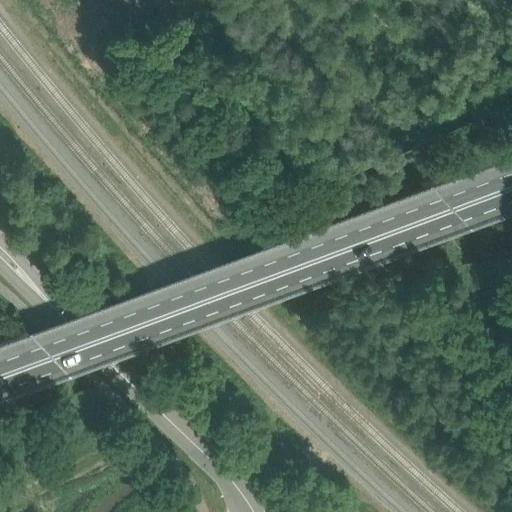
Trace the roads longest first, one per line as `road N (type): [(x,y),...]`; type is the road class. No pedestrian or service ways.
road 1 (primary): [(0,370),(511,186)]
road 2 (unclassified): [(254,511),(221,468),(111,371),(0,254)]
